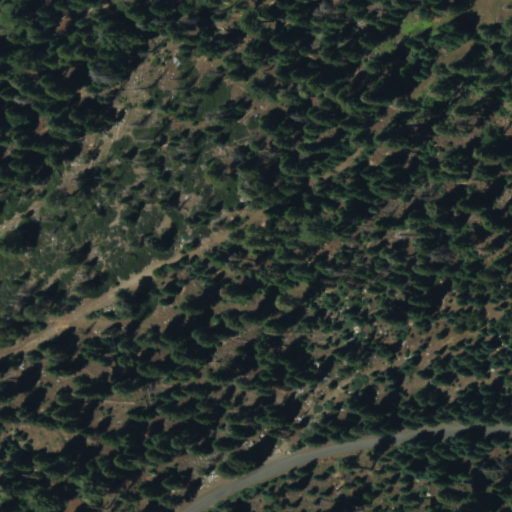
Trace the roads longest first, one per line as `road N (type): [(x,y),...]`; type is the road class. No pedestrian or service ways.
road 1 (residential): [(511,430),(295,464),(194,511)]
road 2 (track): [(0,367),(268,220)]
